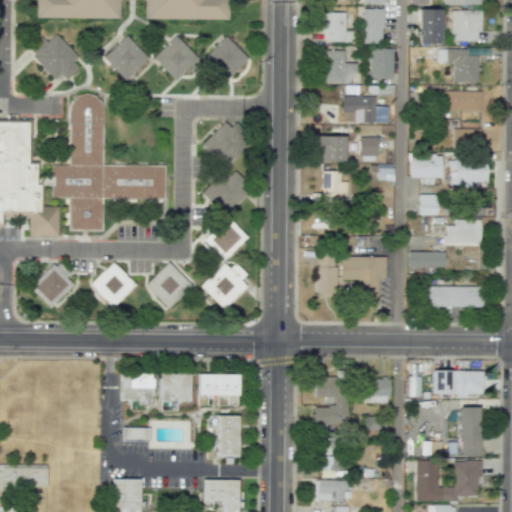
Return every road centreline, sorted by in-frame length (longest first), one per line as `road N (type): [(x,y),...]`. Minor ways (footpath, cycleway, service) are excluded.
road 1 (residential): [(274,511),(279,0)]
road 2 (residential): [(0,341),(511,341)]
road 3 (residential): [(400,340),(401,0)]
road 4 (residential): [(395,511),(396,340)]
